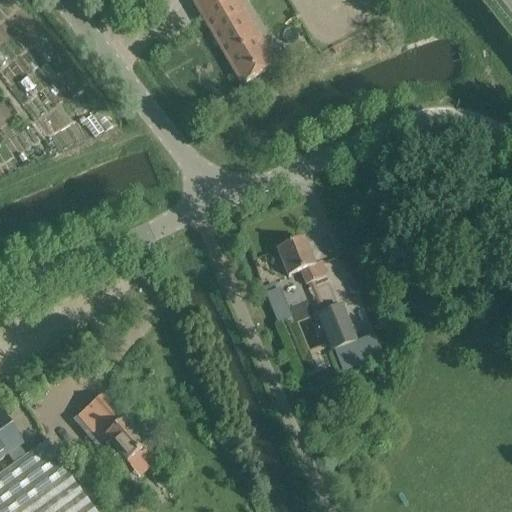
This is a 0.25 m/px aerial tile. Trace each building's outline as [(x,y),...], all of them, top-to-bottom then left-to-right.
[(235,0),(191,0),(242,87),(272,70),(258,47),(262,45),(235,0)] [(303,240),(277,251),(288,278),(300,273),(306,286),(326,278),(321,264),(314,266),(303,240)] [(274,284),(262,288),(270,310),(282,305),(274,284)] [(355,343),(340,306),(318,315),(333,352),(355,343)] [(90,408),(78,419),(100,445),(106,440),(127,464),(147,447),(103,397),(90,408)] [(0,417),(0,461),(9,455),(21,446),(0,417)] [(93,511),(44,444),(0,475),(0,511),(93,511)]
